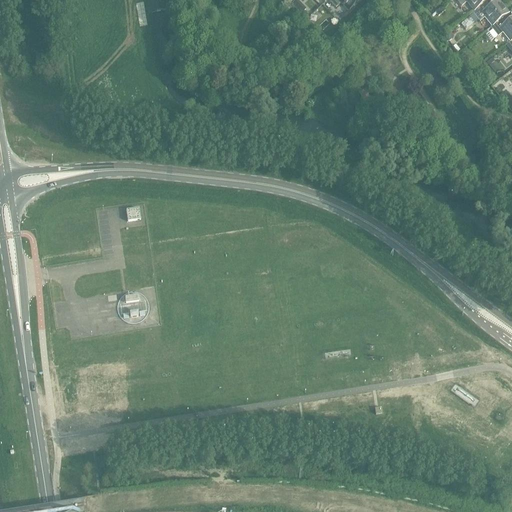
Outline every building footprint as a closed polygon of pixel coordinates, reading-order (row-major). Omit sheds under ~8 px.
[(328,0),(336,7),(341,3),(349,12),(361,0),(328,0)] [(488,0),(457,0),(463,7),(468,2),(475,11),(484,4),(488,0)] [(510,13),(499,0),(498,0),(488,8),(484,4),(475,11),(473,13),(480,22),(485,18),(493,27),(503,19),(510,13)] [(438,16),(445,11),(442,8),(436,13),(438,16)] [(473,24),(468,18),(459,25),(464,31),(473,24)] [(511,18),(506,23),(503,19),(493,27),(492,28),(499,37),(504,33),(511,42),(511,41),(511,18)] [(444,37),(448,42),(452,39),(452,37),(449,33),(444,37)] [(505,91),(499,96),(504,102),(510,97),(505,91)] [(367,95),(361,99),(368,113),(374,110),(367,95)] [(140,220),(139,209),(126,211),(127,222),(140,220)]
